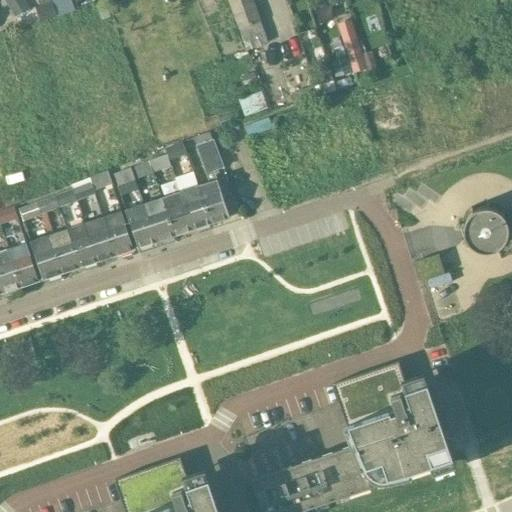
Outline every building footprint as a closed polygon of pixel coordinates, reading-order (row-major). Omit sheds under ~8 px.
[(3,0),(14,18),(30,9),(24,0),(3,0)] [(35,7),(39,21),(57,15),(51,0),(37,0),(39,6),(35,7)] [(74,9),(71,0),(51,0),(57,15),(74,9)] [(226,0),(245,50),(267,42),(252,0),(226,0)] [(329,61),(335,77),(352,71),(347,55),(329,61)] [(254,74),(241,80),(245,87),(258,81),(254,74)] [(318,94),(334,90),(332,82),(316,87),(318,94)] [(317,95),(314,87),(291,94),(294,102),(317,95)] [(261,92),(238,100),(244,116),(267,108),(261,92)] [(213,141),(196,147),(207,173),(223,167),(213,141)] [(134,166),(138,178),(154,173),(149,160),(134,166)] [(113,174),(118,186),(135,180),(131,167),(113,174)] [(94,177),(90,178),(92,183),(94,190),(98,189),(110,184),(113,183),(108,171),(108,172),(94,177)] [(74,182),(76,187),(72,188),(77,201),(96,194),(94,190),(92,183),(90,178),(89,177),(74,182)] [(228,217),(216,180),(198,186),(211,223),(228,217)] [(211,223),(198,186),(179,192),(193,229),(211,223)] [(77,201),(72,188),(54,195),(58,208),(77,201)] [(193,229),(179,192),(161,198),(174,235),(193,229)] [(54,195),(37,201),(41,214),(58,208),(54,195)] [(174,235),(161,198),(143,204),(156,241),(174,235)] [(19,208),(23,221),(41,214),(37,201),(19,208)] [(462,226),(462,227),(462,228),(462,229),(462,230),(462,231),(462,232),(462,233),(463,234),(463,235),(464,236),(464,237),(464,238),(465,238),(465,239),(466,240),(466,241),(467,241),(467,242),(468,243),(469,244),(470,245),(471,246),(472,246),(472,247),(473,247),(474,248),(475,248),(476,248),(476,249),(477,249),(478,249),(479,250),(480,250),(481,250),(482,250),(483,250),(484,251),(485,251),(486,251),(487,251),(488,250),(489,250),(490,250),(491,250),(492,250),(493,250),(493,249),(494,249),(495,249),(496,248),(497,248),(498,247),(499,247),(500,246),(501,245),(502,245),(502,244),(503,243),(504,243),(504,242),(505,241),(506,240),(506,239),(507,238),(507,237),(508,236),(508,235),(508,234),(509,234),(509,233),(509,232),(509,231),(509,230),(510,229),(510,228),(510,227),(510,226),(510,225),(510,224),(509,223),(509,222),(509,221),(509,220),(508,219),(508,218),(508,217),(507,216),(507,215),(506,214),(506,213),(505,213),(505,212),(504,211),(503,210),(502,209),(501,208),(500,208),(500,207),(499,207),(498,206),(497,206),(497,205),(496,205),(495,205),(494,204),(493,204),(492,203),(491,203),(490,203),(489,203),(488,203),(487,203),(486,203),(485,203),(484,203),(483,203),(482,203),(481,203),(480,203),(479,204),(478,204),(477,204),(476,205),(475,205),(474,206),(473,206),(472,207),(471,208),(470,208),(470,209),(469,209),(468,210),(468,211),(467,211),(467,212),(466,213),(465,214),(465,215),(464,216),(464,217),(463,218),(463,219),(463,220),(462,221),(462,222),(462,223),(462,224),(462,225),(462,226)] [(125,210),(138,247),(156,241),(143,204),(125,210)] [(14,206),(13,207),(4,210),(8,222),(18,218),(14,206)] [(133,250),(121,212),(101,218),(115,255),(133,250)] [(101,218),(85,224),(98,261),(115,255),(101,218)] [(85,224),(66,230),(79,267),(98,261),(85,224)] [(79,267),(66,230),(48,236),(61,273),(79,267)] [(31,242),(43,279),(61,273),(48,236),(31,242)] [(38,281),(26,243),(8,249),(21,287),(38,281)] [(8,249),(0,251),(0,286),(2,293),(21,287),(8,249)] [(442,255),(417,263),(423,282),(448,274),(442,255)] [(262,511),(300,511),(454,460),(439,417),(436,418),(428,395),(411,401),(398,361),(333,384),(353,445),(251,479),(262,511)] [(216,511),(210,491),(193,496),(180,457),(114,479),(125,511),(216,511)]
